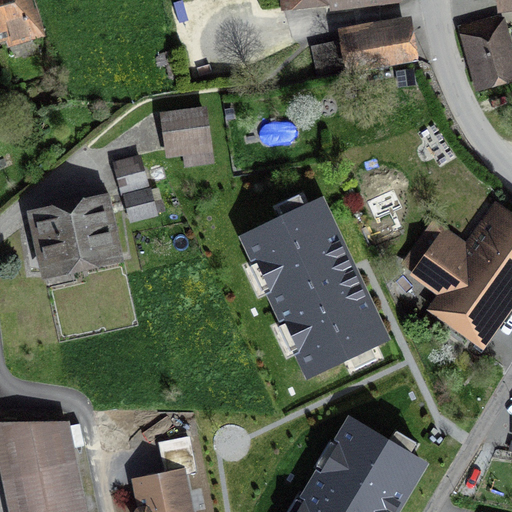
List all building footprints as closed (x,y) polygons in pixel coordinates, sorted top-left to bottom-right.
[(31,0),(0,0),(0,42),(40,32),(31,0)] [(286,0),(289,15),(402,0),(286,0)] [(511,38),(508,22),(464,33),(480,96),(511,87),(511,38)] [(417,24),(347,35),(353,77),(423,66),(417,24)] [(338,41),(310,48),(317,76),(345,70),(338,41)] [(222,164),(214,109),(164,116),(171,170),(222,164)] [(151,188),(144,154),(114,162),(122,196),(151,188)] [(129,223),(159,215),(151,188),(122,196),(129,223)] [(133,270),(118,199),(34,216),(49,287),(133,270)] [(383,337),(319,204),(245,239),(309,373),(383,337)] [(511,328),(511,213),(502,206),(473,249),(436,225),(404,271),(448,301),(436,318),(493,357),(511,328)] [(391,511),(420,466),(351,424),(297,511),(391,511)] [(85,511),(69,427),(0,428),(0,470),(7,511),(85,511)] [(202,475),(192,434),(159,442),(165,470),(132,478),(138,505),(136,506),(133,510),(132,511),(195,511),(189,478),(202,475)]
